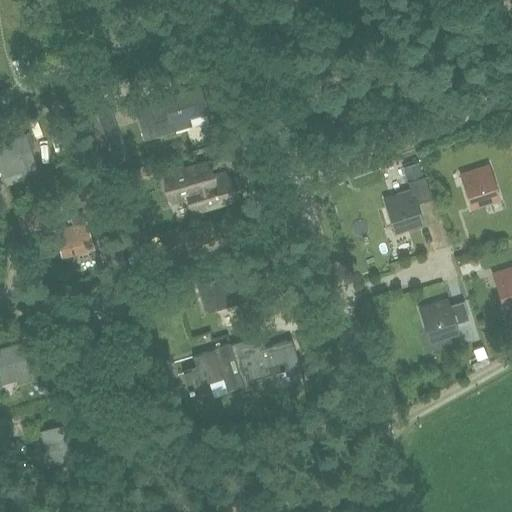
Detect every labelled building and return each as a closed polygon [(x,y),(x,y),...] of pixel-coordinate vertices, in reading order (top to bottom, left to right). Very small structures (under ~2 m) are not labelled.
[(206,112),(199,89),(132,109),(142,141),(192,126),(189,117),(206,112)] [(84,115),(82,116),(101,169),(128,159),(109,106),(104,108),(84,115)] [(36,171),(25,135),(0,142),(0,169),(2,177),(22,171),(23,175),(36,171)] [(212,176),(207,160),(161,174),(171,204),(187,199),(192,212),(230,200),(222,172),(212,176)] [(471,208),(498,199),(487,165),(460,174),(471,208)] [(424,176),(407,181),(409,188),(395,193),(396,195),(383,199),(394,233),(395,233),(394,229),(405,225),(407,229),(422,224),(415,202),(430,197),(424,176)] [(43,200),(14,209),(22,234),(51,225),(43,200)] [(85,223),(82,213),(69,216),(73,226),(54,231),(62,258),(93,249),(85,222),(85,223)] [(503,308),(511,305),(511,267),(492,274),(503,308)] [(224,283),(223,277),(196,286),(205,314),(245,300),(238,278),(224,283)] [(457,333),(454,324),(467,319),(461,301),(448,305),(446,299),(419,308),(429,342),(457,333)] [(290,339),(247,353),(243,340),(229,344),(229,343),(214,348),(214,350),(192,357),(197,370),(184,374),(192,398),(211,391),(209,383),(223,379),(227,389),(242,385),(244,393),(253,390),(250,381),(299,365),(290,339)] [(31,380),(21,342),(0,347),(0,383),(15,379),(17,384),(31,380)] [(45,466),(83,456),(81,449),(74,422),(43,431),(48,450),(41,452),(45,466)]
